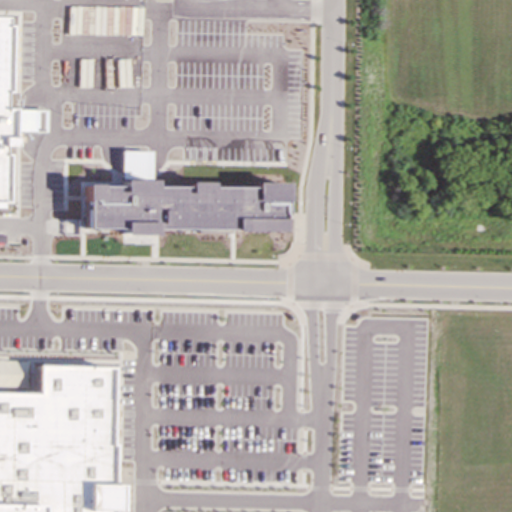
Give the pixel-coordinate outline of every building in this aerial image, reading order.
[(0,17),(3,17),(3,25),(7,25),(5,92),(1,92),(1,107),(12,107),(11,147),(0,147),(0,154),(4,154),(3,203),(0,203),(0,17)] [(22,51),(39,51),(40,23),(23,23),(22,51)] [(75,99),(75,127),(111,127),(111,109),(117,109),(117,125),(134,125),(134,98),(112,98),(112,99),(75,99)] [(82,184),(82,200),(84,200),(84,229),(119,229),(119,234),(151,235),(151,230),(279,231),(280,201),(282,201),(283,183),(251,182),(251,188),(208,187),(208,182),(185,182),(185,187),(151,187),(152,180),(120,179),(119,186),(97,186),(97,184),(82,184)] [(90,241),(51,242),(51,250),(90,249),(90,241)] [(424,347),(379,346),(379,372),(423,373),(424,347)] [(0,511),(0,392),(32,393),(33,365),(107,367),(106,444),(110,445),(109,485),(118,485),(117,511),(109,511),(108,511),(0,511)]
